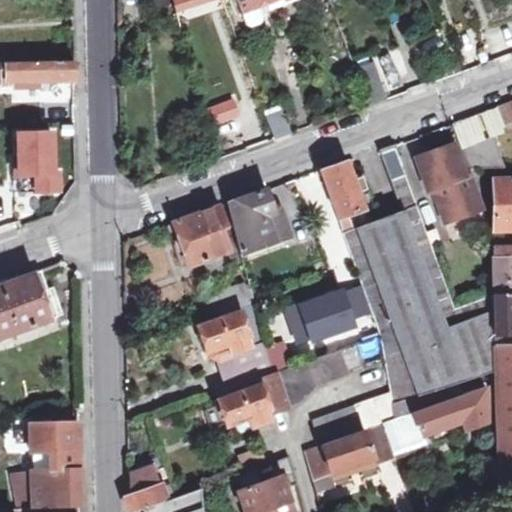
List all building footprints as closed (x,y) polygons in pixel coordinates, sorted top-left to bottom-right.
[(171,8),(193,0),(215,0),(216,2),(206,6),(212,23),(229,16),(223,0),(146,0),(148,12),(171,8)] [(236,0),(243,18),(294,0),(236,0)] [(0,79),(40,79),(40,82),(73,82),(73,62),(0,62),(0,79)] [(386,100),(373,63),(354,70),(367,106),(386,100)] [(241,116),(235,99),(208,109),(215,126),(241,116)] [(73,101),(40,102),(41,123),(73,122),(73,101)] [(506,133),(511,131),(511,103),(496,109),(506,133)] [(275,139),(290,133),(280,107),(264,113),(275,139)] [(14,132),(15,195),(58,194),(57,131),(14,132)] [(465,168),(498,168),(487,138),(458,147),(465,168)] [(312,483),(372,461),(374,467),(396,460),(396,462),(427,451),(424,444),(484,423),(484,387),(426,406),(422,395),(495,370),(497,489),(511,484),(511,245),(493,245),(494,294),(454,308),(394,145),(380,151),(401,212),(342,234),(379,336),(389,393),(311,421),(319,445),(304,451),(312,483)] [(452,145),(415,160),(428,193),(432,191),(445,224),(482,210),(468,175),(465,177),(452,145)] [(321,229),(338,223),(341,229),(348,227),(345,217),(363,210),(348,167),(346,163),(302,178),(321,229)] [(494,231),(511,230),(511,181),(493,181),(494,231)] [(289,238),(279,209),(272,212),(265,192),(227,205),(240,253),(289,238)] [(228,253),(220,231),(227,228),(220,208),(167,226),(182,269),(228,253)] [(0,338),(60,316),(42,269),(0,284),(0,338)] [(272,420),(271,416),(286,411),(285,408),(302,402),(314,388),(305,362),(286,369),(277,345),(266,348),(265,343),(253,346),(238,306),(249,302),(243,284),(203,298),(210,316),(220,312),(222,318),(199,327),(208,351),(214,349),(229,389),(218,394),(228,425),(235,422),(237,431),(272,420)] [(282,310),(294,349),(371,324),(359,285),(282,310)] [(323,359),(332,378),(362,365),(353,345),(323,359)] [(31,453),(49,453),(49,473),(9,473),(9,509),(23,508),(79,506),(77,424),(31,425),(31,453)] [(242,460),(247,473),(258,469),(267,466),(262,453),(242,460)] [(263,483),(242,490),(238,492),(244,511),(290,511),(285,490),(297,486),(293,472),(291,472),(287,458),(267,466),(258,469),(263,483)] [(263,483),(258,469),(247,473),(237,476),(242,490),(263,483)] [(201,511),(201,489),(167,501),(157,472),(126,482),(127,511),(135,511),(137,511),(201,511)]
